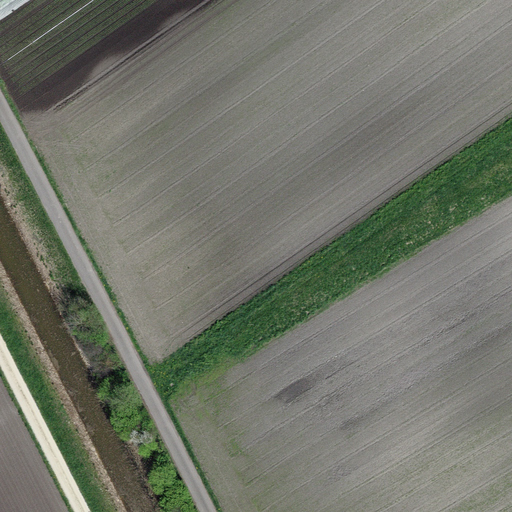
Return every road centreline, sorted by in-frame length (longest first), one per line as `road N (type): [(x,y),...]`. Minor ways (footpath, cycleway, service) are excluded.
road 1 (track): [(204,511),(0,109)]
road 2 (track): [(82,511),(0,348)]
